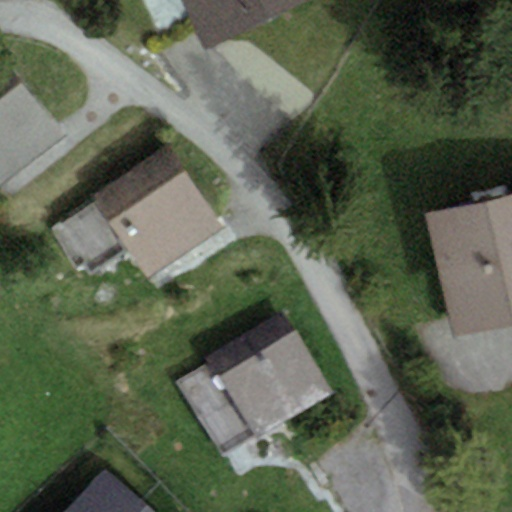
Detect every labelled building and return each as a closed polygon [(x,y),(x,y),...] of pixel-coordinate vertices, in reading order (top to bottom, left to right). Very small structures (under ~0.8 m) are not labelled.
[(180,0),(205,52),(303,0),(180,0)] [(0,183),(65,135),(7,58),(0,62),(0,183)] [(147,275),(221,229),(169,146),(89,195),(93,202),(49,229),(75,271),(84,265),(90,275),(131,249),(147,275)] [(511,190),(424,212),(454,336),(511,322),(511,190)] [(335,406),(284,322),(205,370),(207,374),(176,393),(221,467),(253,447),(256,453),(335,406)] [(130,511),(127,511),(102,488),(80,511),(139,511),(135,507),(130,511)]
